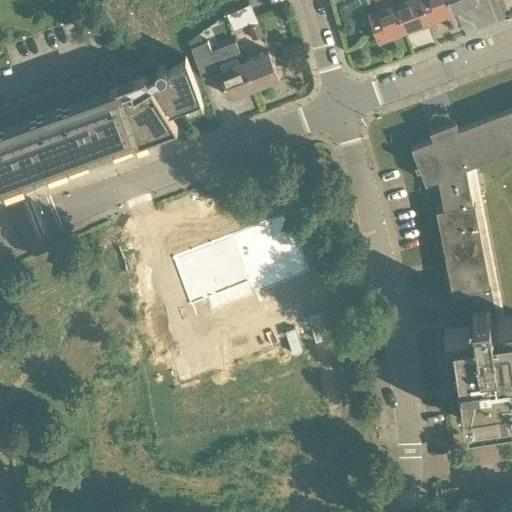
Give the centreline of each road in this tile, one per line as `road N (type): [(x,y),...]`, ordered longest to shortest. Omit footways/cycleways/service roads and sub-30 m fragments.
road 1 (residential): [(409,511),(405,411),(385,286),(342,107)]
road 2 (residential): [(0,233),(342,107)]
road 3 (residential): [(342,107),(511,51)]
